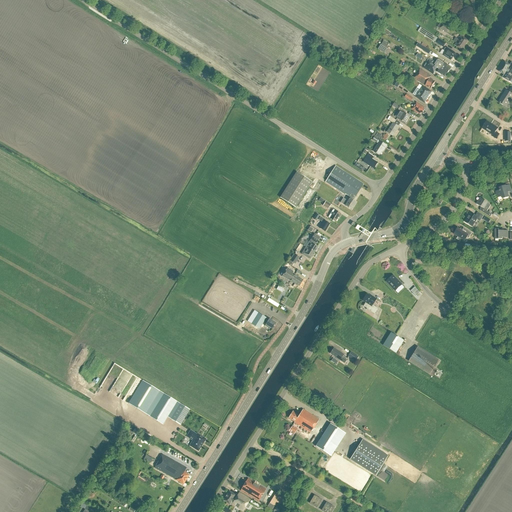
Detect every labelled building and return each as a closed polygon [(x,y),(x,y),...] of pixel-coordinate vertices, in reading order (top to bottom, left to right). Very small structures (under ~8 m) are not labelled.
[(447,34),(451,28),(443,23),(440,29),(447,34)] [(436,42),(439,39),(421,27),(418,32),(433,42),(434,41),(436,42)] [(469,40),(463,37),(461,36),(458,39),(456,38),(454,41),(456,43),(454,45),(457,47),(456,47),(462,50),(469,40)] [(444,47),(446,44),(439,39),(436,43),(444,47)] [(385,54),(388,49),(381,45),(378,50),(385,54)] [(447,48),(445,47),(443,50),(445,51),(443,55),(451,61),(456,53),(448,48),(447,48)] [(446,69),(449,72),(451,68),(443,63),(439,68),(439,67),(435,64),(436,63),(429,59),(426,63),(435,69),(436,68),(440,71),(440,70),(443,72),(445,69),(446,70),(446,69)] [(510,65),(505,62),(499,72),(504,75),(502,78),(511,83),(511,81),(511,62),(511,63),(510,65)] [(445,77),(449,72),(446,69),(446,70),(445,69),(443,72),(440,70),(440,71),(436,68),(435,69),(426,63),(424,68),(433,74),(434,71),(436,72),(445,77)] [(420,69),(414,79),(431,89),(436,82),(430,79),(432,77),(431,76),(420,69)] [(398,89),(401,83),(396,80),(392,85),(398,89)] [(425,103),(432,92),(423,86),(416,97),(425,103)] [(511,88),(509,92),(506,90),(498,102),(506,107),(511,97),(511,88)] [(422,114),(425,109),(424,109),(425,107),(416,102),(412,109),(420,115),(421,113),(422,114)] [(406,124),(410,117),(405,114),(407,111),(403,108),(400,107),(399,109),(400,110),(396,117),(397,118),(400,120),(406,124)] [(397,121),(390,116),(388,119),(393,123),(387,132),(393,136),(400,126),(399,126),(401,123),(397,120),(397,121)] [(497,139),(499,134),(496,132),(498,128),(487,121),(482,128),(493,136),(497,139)] [(383,153),(388,145),(380,141),(373,152),(380,156),(382,152),(383,153)] [(374,169),(378,163),(373,159),(374,156),(369,153),(363,162),(374,169)] [(276,168),(281,160),(276,158),(271,165),(276,168)] [(352,200),(353,201),(355,196),(363,184),(336,166),(325,182),(350,198),(348,200),(351,202),(352,200)] [(296,208),(312,182),(297,172),(280,198),(296,208)] [(511,191),(510,185),(506,186),(499,188),(500,190),(496,192),(498,198),(502,197),(503,199),(509,197),(508,192),(511,191)] [(329,209),(332,204),(321,198),(319,201),(324,204),(323,206),(329,209)] [(351,202),(348,200),(347,201),(343,198),(340,203),(351,210),(356,203),(353,201),(352,200),(351,202)] [(491,205),(488,203),(481,198),(477,204),(482,208),(480,211),(490,217),(492,215),(491,214),(488,212),(487,211),(491,205)] [(333,209),(332,211),(328,218),(335,222),(340,214),(333,209)] [(484,216),(478,212),(476,216),(471,213),(465,223),(472,227),(477,220),(480,222),(484,216)] [(325,232),(329,224),(325,221),(326,220),(320,217),(319,220),(323,223),(319,228),(325,232)] [(300,227),(294,238),(298,240),(304,229),(300,227)] [(472,233),(464,228),(462,231),(458,229),(454,234),(458,237),(457,239),(460,241),(461,241),(464,243),(467,238),(468,239),(472,233)] [(502,231),(502,229),(495,229),(495,238),(495,239),(499,239),(502,239),(502,238),(508,238),(508,231),(502,231)] [(306,247),(315,253),(318,247),(315,246),(320,238),(315,235),(313,239),(312,238),(306,247)] [(311,258),(315,253),(306,247),(302,254),(309,259),(311,257),(311,258)] [(290,261),(295,264),(299,257),(294,255),(290,261)] [(303,280),(298,277),(299,276),(293,273),(293,272),(287,268),(282,277),(290,282),(291,281),(299,286),(303,280)] [(489,282),(493,277),(484,272),(481,277),(489,282)] [(393,276),(387,282),(395,291),(396,290),(402,285),(393,276)] [(415,287),(411,291),(415,296),(420,292),(415,287)] [(372,304),(376,298),(372,296),(371,296),(366,293),(362,300),(366,302),(363,306),(367,308),(366,309),(374,314),(378,308),(372,304)] [(266,318),(258,313),(251,324),(259,329),(264,322),(266,324),(266,325),(265,326),(268,328),(269,327),(272,329),(276,323),(269,319),(269,320),(266,318)] [(396,353),(404,340),(391,332),(383,345),(396,353)] [(430,375),(439,360),(417,347),(408,362),(430,375)] [(344,363),(347,358),(343,356),(344,354),(334,348),(330,353),(337,357),(336,358),(344,363)] [(146,414),(160,391),(143,381),(129,404),(146,414)] [(180,425),(190,410),(164,394),(150,417),(163,425),(168,417),(180,425)] [(319,419),(303,409),(299,415),(293,411),(288,418),(295,421),(294,423),(310,433),(319,419)] [(187,437),(193,441),(190,446),(198,451),(206,439),(197,434),(197,435),(191,431),(187,437)] [(332,451),(335,446),(334,445),(322,437),(321,437),(319,441),(315,446),(320,450),(324,453),(329,456),(332,451)] [(362,439),(349,460),(375,476),(388,455),(362,439)] [(168,458),(167,457),(163,454),(154,468),(173,478),(176,480),(183,485),(189,475),(184,472),(187,468),(183,465),(183,466),(182,465),(168,457),(168,458)] [(241,490),(240,491),(247,495),(252,498),(258,501),(259,501),(262,495),(265,489),(260,486),(259,485),(254,483),(254,482),(247,479),(244,484),(241,490)] [(237,496),(229,491),(223,501),(231,506),(232,504),(243,511),(250,500),(239,493),(237,496)] [(269,507),(274,497),(266,493),(260,503),(263,505),(261,508),(269,511),(271,508),(269,507)] [(317,508),(321,499),(314,495),(309,503),(317,508)] [(323,511),(331,511),(335,507),(326,502),(321,510),(323,511)]
